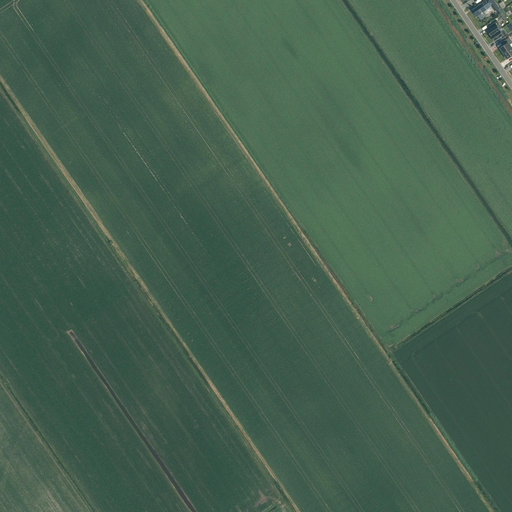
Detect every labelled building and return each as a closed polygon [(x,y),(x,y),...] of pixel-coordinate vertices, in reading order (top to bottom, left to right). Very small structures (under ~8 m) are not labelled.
[(478,6),(473,10),(475,13),(476,12),(481,20),(487,16),(484,12),(491,7),(494,11),(499,8),(493,0),(484,0),(485,1),(480,5),(480,4),(477,6),(478,6)] [(487,31),(491,36),(500,30),(498,27),(500,25),(497,21),(491,25),(492,27),(487,31)] [(491,36),(495,41),(500,38),(501,40),(507,36),(504,31),(502,33),(500,30),(491,36)] [(500,48),(503,54),(511,48),(510,45),(511,43),(511,41),(509,37),(503,41),(505,44),(500,48)] [(503,54),(507,59),(511,55),(511,47),(511,48),(503,54)]
